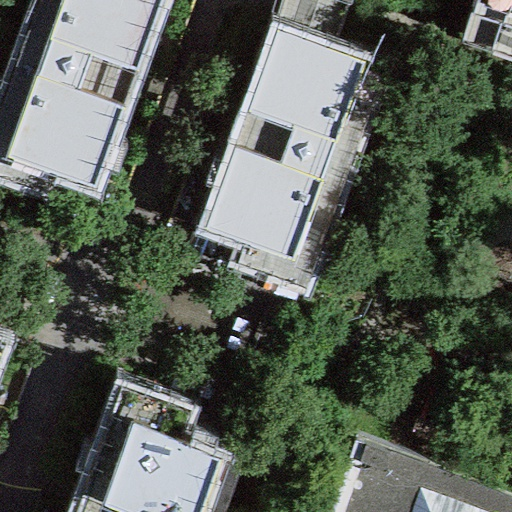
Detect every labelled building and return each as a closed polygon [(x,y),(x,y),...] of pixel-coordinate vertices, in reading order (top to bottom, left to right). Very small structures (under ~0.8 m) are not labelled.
[(96,174),(158,0),(37,0),(0,102),(0,139),(54,159),(96,174)] [(511,0),(487,0),(511,8),(511,0)] [(278,16),(244,108),(206,214),(248,229),(314,253),(371,94),(351,87),(366,48),(336,37),(278,16)] [(193,511),(218,444),(221,435),(180,420),(114,397),(72,511),(193,511)] [(511,511),(511,488),(490,480),(358,430),(327,511),(511,511)]
